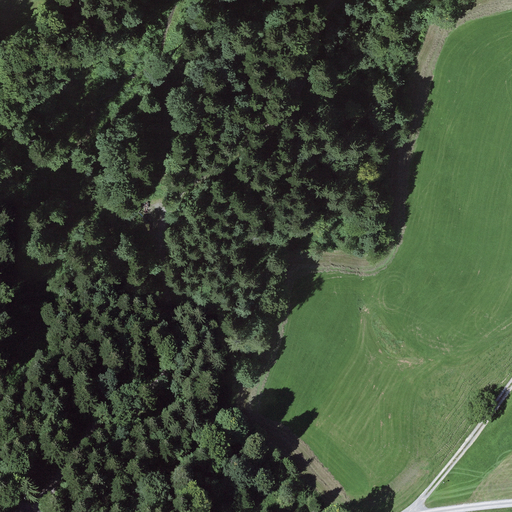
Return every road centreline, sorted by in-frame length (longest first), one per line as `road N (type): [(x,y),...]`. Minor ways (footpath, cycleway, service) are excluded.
road 1 (track): [(50,511),(152,373),(168,239),(214,161),(289,108),(316,33),(339,0)]
road 2 (track): [(511,376),(411,511)]
